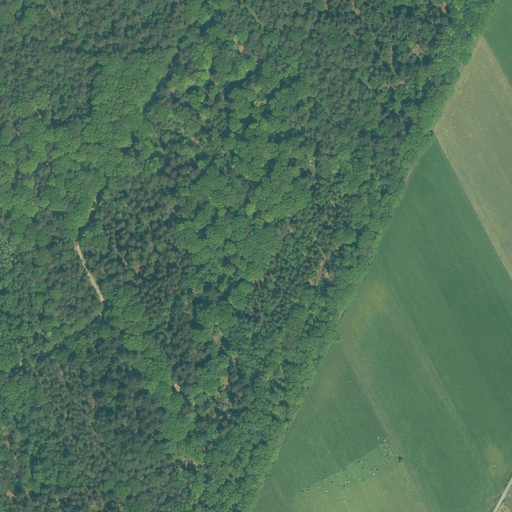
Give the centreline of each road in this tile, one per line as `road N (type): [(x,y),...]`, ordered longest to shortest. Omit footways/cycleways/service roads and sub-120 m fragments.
road 1 (track): [(212,0),(77,244),(107,311)]
road 2 (track): [(337,133),(240,0)]
road 3 (track): [(107,311),(0,377)]
